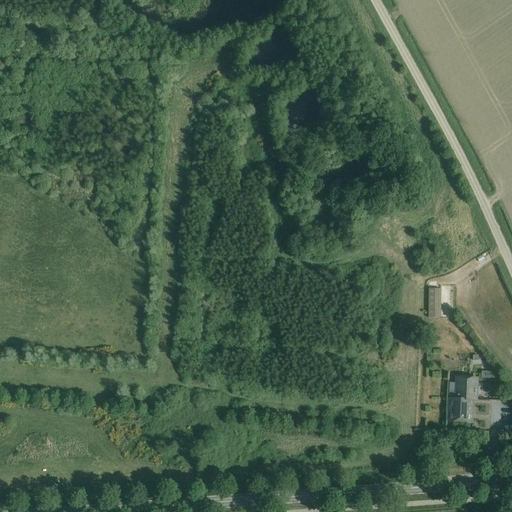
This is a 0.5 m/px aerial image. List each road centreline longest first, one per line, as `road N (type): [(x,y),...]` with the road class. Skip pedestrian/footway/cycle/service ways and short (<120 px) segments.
road 1 (tertiary): [(75,511),(511,480)]
road 2 (unclassified): [(511,258),(375,0)]
